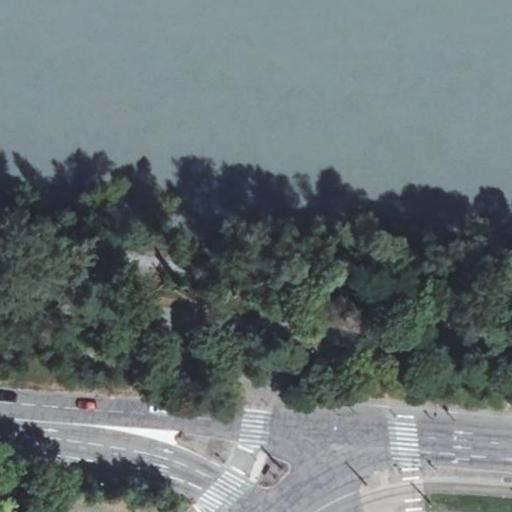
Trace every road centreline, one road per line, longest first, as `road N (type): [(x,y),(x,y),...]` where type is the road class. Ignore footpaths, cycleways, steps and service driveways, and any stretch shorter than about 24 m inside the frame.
road 1 (secondary): [(346,446),(257,422),(131,414),(31,420)]
road 2 (secondary): [(31,420),(159,458),(276,506)]
road 3 (secondary): [(511,449),(400,437),(346,446)]
